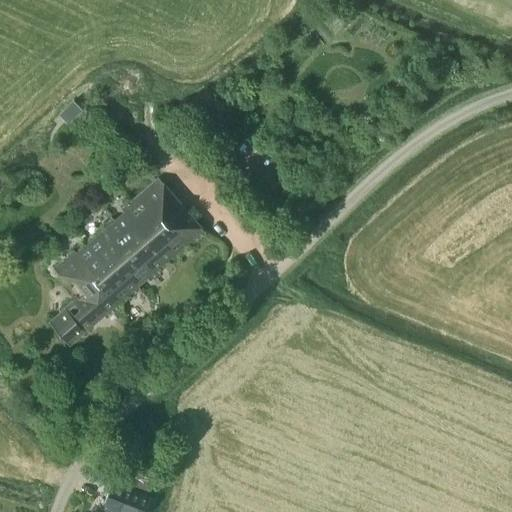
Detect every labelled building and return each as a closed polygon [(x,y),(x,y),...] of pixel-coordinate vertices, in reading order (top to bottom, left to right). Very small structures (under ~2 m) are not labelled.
[(62,112),(71,122),(82,111),(73,101),(62,112)] [(169,262),(169,263),(178,255),(176,251),(184,244),(188,246),(205,231),(159,177),(122,209),(124,213),(115,220),(112,217),(103,225),(105,229),(96,236),(93,234),(84,241),(85,242),(86,245),(78,253),(74,250),(53,268),(78,296),(49,321),(69,344),(103,314),(106,317),(121,304),(120,304),(119,300),(127,293),(131,296),(140,288),(139,287),(138,284),(146,277),(150,279),(159,271),(158,271),(157,268),(165,260),(169,262)] [(162,458),(151,454),(131,447),(123,469),(139,475),(154,480),(162,458)] [(150,491),(154,480),(139,475),(135,486),(150,491)] [(141,511),(145,500),(110,488),(104,504),(112,508),(110,511),(141,511)]
